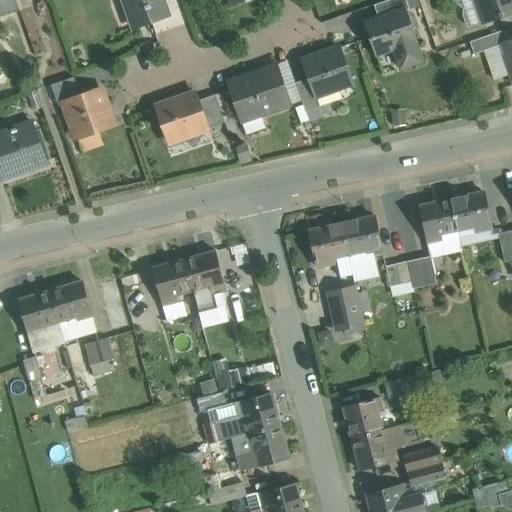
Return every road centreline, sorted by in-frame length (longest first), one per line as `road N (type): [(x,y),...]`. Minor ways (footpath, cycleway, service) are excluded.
road 1 (residential): [(348,511),(255,184)]
road 2 (tertiary): [(0,248),(255,184)]
road 3 (tertiary): [(255,184),(511,127)]
road 4 (residential): [(300,0),(309,24),(140,81)]
